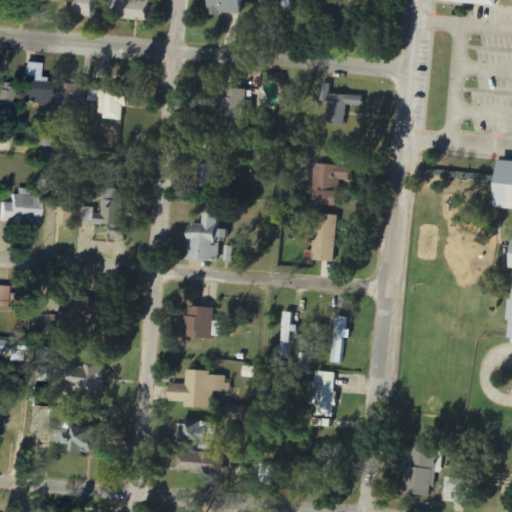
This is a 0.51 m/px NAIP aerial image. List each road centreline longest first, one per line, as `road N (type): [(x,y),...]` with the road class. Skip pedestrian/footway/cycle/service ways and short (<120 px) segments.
road 1 (residential): [(364,511),(416,0)]
road 2 (residential): [(132,511),(177,0)]
road 3 (residential): [(412,76),(0,39)]
road 4 (residential): [(389,295),(0,262)]
road 5 (residential): [(318,511),(0,484)]
